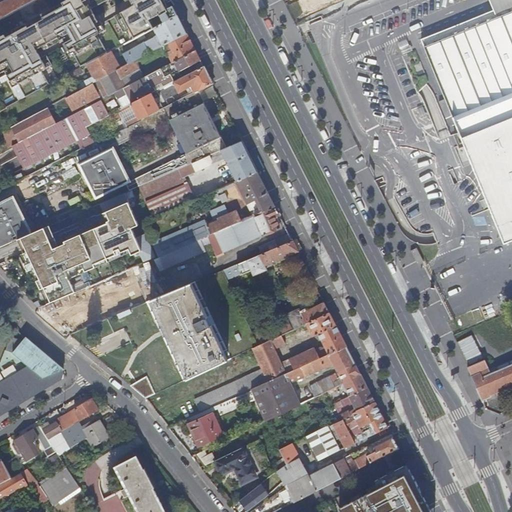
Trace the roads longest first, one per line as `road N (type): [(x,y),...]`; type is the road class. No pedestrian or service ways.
road 1 (primary): [(207,0),(436,462)]
road 2 (primary): [(474,444),(243,0)]
road 3 (residential): [(91,375),(143,424),(211,511)]
road 4 (residential): [(0,284),(91,375)]
